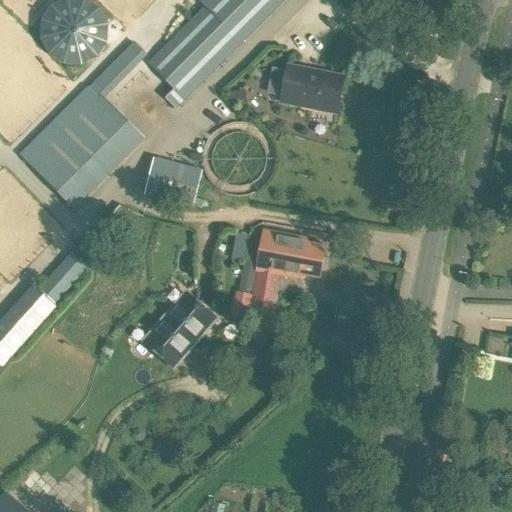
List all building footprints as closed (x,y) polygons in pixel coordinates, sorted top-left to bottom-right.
[(41,38),(49,54),(64,63),(82,64),(98,55),(107,40),(108,23),(100,7),(88,0),(60,0),(51,5),(41,20),(41,38)] [(206,0),(209,2),(146,64),(173,91),(166,97),(176,107),(182,101),(239,45),(258,26),(285,0),(206,0)] [(87,88),(18,156),(36,174),(75,210),(143,143),(99,100),(143,55),(133,44),(87,88)] [(285,66),(277,105),(336,116),(343,77),(285,66)] [(246,90),(231,93),(233,105),(249,101),(246,90)] [(158,157),(148,193),(197,205),(207,170),(158,157)] [(275,318),(281,277),(297,280),(298,276),(320,280),(326,248),(304,244),(304,241),(264,233),(256,272),(259,273),(255,295),(253,294),(248,319),(250,320),(251,314),(275,318)] [(242,262),(255,263),(258,237),(245,236),(242,262)] [(76,252),(42,289),(58,303),(92,266),(76,252)] [(248,319),(253,294),(239,291),(233,316),(248,319)] [(184,295),(144,343),(173,368),(214,320),(184,295)] [(273,327),(257,333),(261,346),(278,340),(273,327)] [(269,370),(270,352),(252,351),(251,369),(269,370)] [(143,440),(146,436),(146,430),(142,427),(136,427),(133,432),(133,437),(138,440),(143,440)] [(55,479),(64,490),(94,463),(85,453),(55,479)] [(27,511),(6,494),(0,500),(0,511),(27,511)]
